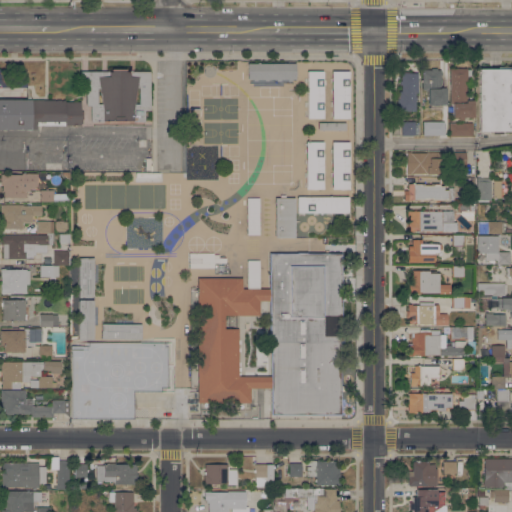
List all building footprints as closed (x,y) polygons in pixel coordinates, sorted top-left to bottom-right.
[(295,63),(295,69),(298,69),(297,73),(295,73),(295,79),(291,79),(291,81),(287,81),(287,80),(280,80),(280,81),(276,81),(276,80),(267,79),(267,81),(264,81),(264,79),(256,79),(256,81),(253,81),(253,79),(247,79),(247,63),(295,63)] [(422,82),(421,82),(421,79),(422,79),(422,69),(431,69),(431,68),(437,68),(437,69),(441,69),(441,71),(442,71),(442,75),(441,75),(441,87),(446,87),(446,104),(428,104),(428,89),(422,89),(422,82)] [(466,68),(466,70),(471,70),(471,75),(467,75),(467,100),(473,100),(473,117),(452,117),(452,104),(450,104),(450,68),(466,68)] [(132,121),(132,120),(104,120),(104,121),(90,121),(91,105),(86,105),(86,77),(79,77),(79,71),(111,71),(111,69),(126,69),(126,71),(150,71),(150,110),(145,110),(144,121),(132,121)] [(478,69),(511,69),(511,131),(501,131),(501,134),(492,134),(492,131),(478,131),(478,69)] [(307,71),(323,71),(323,118),(315,118),(315,121),(310,121),(310,118),(307,118),(307,71)] [(331,71),(349,71),(349,118),(331,118),(331,71)] [(418,72),(418,92),(415,92),(415,110),(399,110),(399,106),(397,106),(397,104),(399,104),(399,102),(397,102),(397,94),(398,92),(399,91),(401,91),(401,84),(399,84),(399,80),(401,80),(401,79),(400,79),(400,77),(401,77),(401,72),(402,72),(404,71),(408,71),(410,72),(418,72)] [(0,99),(27,99),(27,96),(30,96),(30,99),(31,99),(31,100),(65,100),(65,101),(80,101),(80,111),(83,111),(83,119),(82,119),(82,123),(80,123),(80,125),(36,125),(36,129),(7,129),(7,131),(3,131),(3,130),(0,130),(0,99)] [(268,130),(268,109),(244,109),(243,130),(268,130)] [(203,149),(189,149),(189,110),(203,110),(203,149)] [(414,121),(414,135),(401,135),(401,121),(414,121)] [(422,135),(423,128),(421,128),(421,121),(444,121),(444,135),(422,135)] [(345,122),(345,130),(318,130),(318,122),(345,122)] [(472,123),(472,136),(449,136),(449,123),(472,123)] [(323,189),(305,189),(305,141),(308,141),(308,139),(312,139),(317,139),(317,141),(323,141),(323,189)] [(349,189),(331,189),(331,142),(335,142),(335,140),(339,140),(339,142),(349,142),(349,189)] [(410,152),(410,153),(426,153),(426,152),(440,152),(440,153),(451,153),(451,152),(465,152),(465,166),(451,166),(451,174),(410,173),(410,174),(406,174),(406,152),(410,152)] [(473,174),(473,152),(463,152),(464,174),(473,174)] [(25,192),(27,192),(27,195),(25,195),(25,197),(21,197),(3,197),(4,191),(2,191),(2,185),(1,185),(1,182),(0,182),(0,174),(21,174),(21,173),(36,173),(36,186),(34,186),(34,189),(28,189),(28,191),(25,191),(25,192)] [(458,188),(458,177),(475,177),(474,189),(458,188)] [(476,178),(489,178),(489,181),(491,181),(491,202),(476,202),(476,178)] [(116,182),(115,184),(117,184),(117,186),(115,186),(115,191),(117,191),(117,194),(116,194),(116,197),(78,196),(78,181),(116,182)] [(501,182),(500,198),(493,198),(493,181),(501,182)] [(158,182),(158,184),(160,184),(160,187),(159,187),(159,192),(160,192),(160,194),(159,194),(159,197),(121,197),(121,182),(152,182),(158,182)] [(408,200),(408,183),(424,183),(424,184),(431,184),(431,183),(440,183),(440,185),(443,185),(443,189),(447,189),(447,187),(454,187),(454,200),(408,200)] [(53,190),(53,193),(68,193),(68,202),(53,202),(53,201),(40,201),(40,190),(53,190)] [(348,196),(348,201),(350,201),(350,209),(348,209),(348,213),(341,213),(341,215),(332,215),(332,213),(313,213),(313,215),(303,215),(303,213),(297,213),(297,196),(348,196)] [(259,234),(247,234),(246,198),(259,198),(259,234)] [(294,237),(274,237),(275,198),(294,198),(294,237)] [(460,211),(458,211),(458,204),(469,203),(469,205),(473,205),(473,211),(460,211)] [(0,204),(22,204),(22,205),(41,205),(41,216),(31,216),(32,222),(22,222),(22,228),(3,229),(3,219),(0,219),(0,204)] [(79,208),(81,208),(81,207),(84,207),(84,208),(89,208),(89,207),(91,207),(91,208),(93,208),(93,246),(79,246),(79,208)] [(407,211),(413,211),(413,210),(416,210),(416,211),(417,211),(417,210),(419,210),(419,211),(422,211),(422,210),(427,210),(427,211),(428,211),(428,210),(434,210),(434,211),(452,211),(452,222),(456,222),(456,231),(440,231),(440,232),(437,232),(437,231),(433,231),(433,232),(431,232),(431,231),(429,231),(429,232),(425,232),(425,231),(422,231),(422,232),(419,232),(419,231),(418,231),(418,232),(414,232),(410,232),(410,231),(409,231),(409,230),(407,230),(407,211)] [(57,220),(61,220),(65,221),(67,222),(67,229),(64,232),(59,232),(55,230),(54,229),(54,226),(55,226),(54,225),(54,221),(57,220)] [(46,233),(36,233),(37,221),(53,221),(53,233),(52,233),(52,234),(46,234),(46,233)] [(501,221),(501,233),(477,233),(477,221),(501,221)] [(69,233),(69,242),(59,242),(58,233),(69,233)] [(52,234),(52,244),(46,244),(46,251),(35,251),(35,255),(32,255),(32,259),(2,259),(2,244),(0,244),(0,235),(46,235),(46,234),(52,234)] [(452,246),(452,234),(463,234),(463,246),(455,246),(452,246)] [(477,235),(498,236),(498,251),(510,251),(509,264),(496,264),(496,260),(485,260),(485,253),(477,253),(477,235)] [(439,243),(439,252),(434,252),(434,262),(404,262),(404,246),(412,246),(412,239),(422,239),(422,243),(439,243)] [(58,252),(58,251),(62,251),(62,252),(68,252),(68,265),(54,265),(54,252),(58,252)] [(270,388),(250,388),(250,402),(197,402),(197,278),(242,278),(242,289),(246,289),(246,260),(259,260),(259,289),(269,288),(269,253),(342,253),(342,341),(340,341),(340,415),(270,415),(270,388)] [(189,274),(189,254),(201,254),(201,259),(214,259),(214,260),(219,260),(219,263),(214,263),(214,274),(189,274)] [(93,296),(78,296),(79,257),(94,257),(93,296)] [(58,265),(58,276),(54,276),(54,278),(49,278),(49,276),(39,276),(39,265),(58,265)] [(451,277),(451,265),(463,265),(463,277),(451,277)] [(29,284),(26,284),(26,293),(1,293),(1,268),(5,268),(5,269),(26,269),(26,270),(29,270),(29,284)] [(439,293),(407,293),(407,282),(411,282),(411,270),(436,270),(436,273),(439,273),(439,293)] [(54,280),(54,288),(60,287),(60,293),(52,293),(52,288),(45,288),(45,280),(54,280)] [(504,283),(504,295),(492,295),(492,294),(477,294),(477,283),(504,283)] [(469,297),(469,307),(463,307),(463,308),(452,308),(452,297),(469,297)] [(511,318),(510,318),(510,310),(508,310),(508,309),(497,309),(497,298),(511,298),(511,318)] [(4,299),(24,299),(24,314),(26,314),(26,319),(24,319),(24,320),(2,320),(2,308),(2,306),(1,307),(0,306),(1,305),(0,305),(0,302),(1,302),(0,301),(1,300),(2,301),(2,299),(4,299)] [(93,339),(79,339),(79,300),(94,300),(93,339)] [(407,324),(407,318),(405,318),(405,311),(407,311),(407,305),(419,305),(419,302),(433,302),(433,305),(438,305),(438,313),(446,313),(446,324),(434,324),(408,324),(407,324)] [(485,313),(492,313),(492,314),(505,314),(505,325),(492,325),(485,325),(485,313)] [(40,314),(52,314),(58,314),(58,325),(52,325),(52,326),(40,326),(40,314)] [(101,323),(103,323),(103,322),(106,322),(106,324),(136,324),(136,322),(140,322),(140,324),(141,324),(141,339),(101,339),(101,332),(99,332),(99,328),(101,328),(101,323)] [(449,327),(449,326),(472,326),(472,339),(449,339),(449,327)] [(23,328),(42,328),(42,342),(41,342),(41,345),(52,345),(52,357),(39,357),(39,346),(24,346),(24,352),(3,352),(3,344),(0,344),(0,330),(23,330),(23,328)] [(439,330),(439,334),(445,334),(445,341),(454,341),(454,340),(465,340),(465,348),(462,348),(462,355),(408,355),(408,345),(411,345),(411,337),(413,337),(413,333),(418,333),(418,332),(419,332),(419,330),(429,330),(439,330)] [(491,356),(491,340),(504,340),(504,356),(491,356)] [(161,389),(161,392),(133,392),(133,419),(71,419),(71,346),(84,346),(84,342),(170,342),(170,358),(170,360),(174,360),(174,365),(167,365),(167,388),(161,388),(161,389)] [(463,358),(463,370),(451,370),(451,358),(463,358)] [(0,361),(42,362),(42,361),(60,361),(60,373),(50,373),(50,370),(44,370),(44,376),(51,376),(51,382),(56,382),(56,387),(29,387),(30,379),(38,380),(38,376),(35,376),(35,375),(25,375),(25,381),(20,381),(20,388),(1,388),(1,371),(0,371),(0,361)] [(438,378),(433,378),(433,379),(431,379),(431,381),(429,381),(429,382),(431,382),(431,385),(429,385),(429,387),(425,387),(425,385),(423,385),(423,387),(419,387),(419,386),(410,386),(410,373),(413,373),(413,366),(438,366),(438,378)] [(504,388),(491,388),(491,376),(504,376),(504,388)] [(508,411),(496,412),(496,389),(508,389),(508,411)] [(25,399),(26,399),(26,405),(31,405),(31,406),(51,406),(51,400),(64,400),(68,400),(69,417),(64,413),(53,413),(52,417),(30,417),(30,414),(0,413),(0,390),(25,390),(25,399)] [(408,393),(434,393),(434,392),(438,392),(438,393),(439,393),(439,392),(442,392),(442,393),(451,393),(451,407),(445,407),(445,411),(430,411),(430,412),(407,412),(407,403),(408,403),(408,393)] [(474,410),(463,410),(463,409),(458,409),(458,401),(463,401),(463,394),(474,394),(474,410)] [(484,458),(511,458),(511,489),(484,489),(484,486),(483,486),(483,480),(484,480),(484,458)] [(69,461),(68,489),(56,489),(56,460),(69,461)] [(306,476),(306,460),(317,461),(317,460),(332,460),(332,461),(336,461),(336,466),(339,466),(339,485),(327,485),(327,486),(325,486),(325,485),(323,485),(323,486),(320,486),(320,485),(314,485),(314,479),(315,479),(315,476),(306,476)] [(434,485),(434,486),(407,486),(408,471),(412,471),(412,461),(428,461),(428,464),(434,464),(434,468),(436,468),(436,485),(434,485)] [(455,461),(456,473),(443,473),(443,469),(441,469),(441,466),(443,466),(442,461),(455,461)] [(1,474),(0,474),(0,462),(38,463),(38,469),(43,469),(43,482),(38,481),(38,487),(1,487),(1,474)] [(103,465),(103,463),(115,463),(115,464),(136,464),(136,484),(114,484),(114,481),(103,481),(103,480),(96,480),(96,465),(103,465)] [(301,476),(289,476),(289,463),(301,463),(301,476)] [(85,477),(74,477),(74,464),(85,464),(85,477)] [(204,484),(204,472),(205,472),(205,464),(227,464),(227,466),(228,466),(228,469),(237,469),(237,484),(204,484)] [(255,464),(272,464),(272,487),(254,487),(254,472),(253,472),(253,469),(255,469),(255,464)] [(335,496),(336,496),(336,500),(338,500),(338,509),(339,509),(339,511),(313,511),(313,508),(312,508),(312,501),(315,501),(315,496),(306,496),(306,488),(322,488),(322,489),(335,489),(335,496)] [(444,491),(444,505),(445,505),(445,511),(412,511),(412,510),(408,510),(408,502),(412,502),(412,496),(416,496),(416,489),(437,489),(437,491),(444,491)] [(508,490),(508,502),(493,502),(493,497),(490,497),(489,491),(493,491),(493,490),(508,490)] [(32,491),(40,491),(40,501),(32,501),(32,511),(22,511),(0,511),(0,510),(4,510),(4,502),(0,502),(0,491),(32,491)] [(204,491),(245,491),(245,506),(248,506),(248,511),(231,511),(231,508),(227,508),(227,511),(208,511),(208,502),(206,502),(206,500),(204,500),(204,491)] [(133,492),(133,508),(135,508),(135,510),(137,510),(137,511),(114,511),(114,502),(108,502),(108,492),(133,492)] [(487,497),(487,505),(484,505),(484,509),(479,509),(479,505),(478,505),(478,497),(487,497)]
